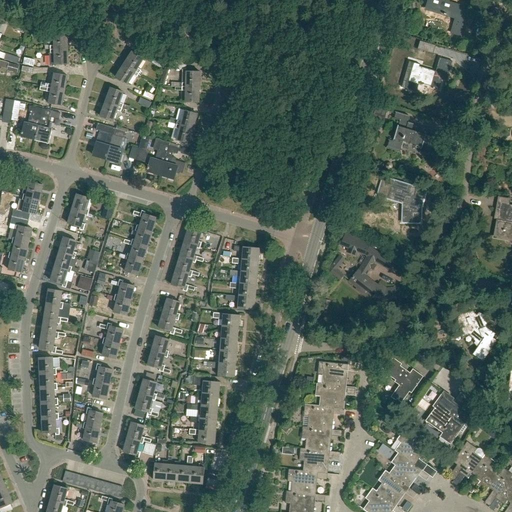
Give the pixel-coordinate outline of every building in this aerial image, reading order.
[(461,36),(469,9),(442,1),(442,0),(428,0),(426,9),(443,14),(443,15),(455,19),(451,33),(461,36)] [(27,30),(29,26),(18,21),(14,30),(24,34),(26,29),(27,30)] [(38,34),(40,29),(30,26),(28,31),(38,34)] [(50,49),(67,49),(67,34),(54,34),(55,46),(50,46),(50,49)] [(433,54),(435,46),(420,41),(418,49),(433,54)] [(67,49),(50,49),(50,53),(49,53),(50,65),(68,64),(67,49)] [(139,73),(139,74),(144,77),(146,73),(141,70),(137,67),(143,58),(133,51),(125,64),(139,73)] [(7,53),(5,59),(18,64),(20,58),(7,53)] [(34,67),(36,60),(25,58),(24,65),(34,67)] [(161,69),(163,64),(154,58),(152,63),(161,69)] [(436,72),(422,68),(422,67),(420,67),(420,65),(409,61),(402,88),(417,92),(419,84),(423,85),(424,84),(432,87),(434,82),(441,84),(448,60),(440,58),(436,72)] [(18,72),(19,67),(16,66),(16,65),(10,63),(8,69),(18,72)] [(163,85),(169,64),(166,63),(160,84),(163,85)] [(137,76),(139,74),(139,73),(125,64),(116,77),(127,84),(133,74),(137,76)] [(174,86),(199,87),(199,72),(187,71),(186,82),(182,82),(182,83),(171,83),(171,87),(174,87),(174,86)] [(41,82),(40,86),(64,91),(67,76),(54,73),(52,85),(41,82)] [(61,106),(64,91),(40,86),(40,90),(51,92),(49,103),(61,106)] [(198,102),(199,87),(174,86),(174,87),(174,91),(182,91),(182,90),(186,90),(186,102),(198,102)] [(122,108),(121,109),(128,111),(129,107),(119,103),(123,92),(111,88),(106,102),(122,108)] [(152,101),(155,96),(145,92),(143,96),(152,101)] [(16,94),(15,101),(25,103),(26,103),(27,96),(16,94)] [(14,104),(14,101),(6,100),(4,115),(12,116),(13,109),(14,104)] [(14,104),(13,109),(25,111),(26,104),(25,103),(15,101),(14,101),(14,104)] [(121,109),(122,108),(106,102),(100,117),(112,121),(116,110),(120,112),(120,114),(124,115),(128,117),(130,112),(121,109)] [(384,120),(386,114),(384,113),(386,108),(377,105),(373,117),(384,120)] [(35,139),(41,115),(42,109),(29,106),(28,111),(30,112),(27,123),(24,123),(22,132),(21,132),(21,134),(22,134),(21,136),(35,139)] [(41,115),(35,139),(49,142),(52,130),(45,128),(48,117),(58,119),(60,113),(42,109),(41,115)] [(193,129),(197,114),(184,111),(182,121),(171,118),(169,123),(176,125),(193,129)] [(401,153),(404,143),(422,148),(421,154),(429,156),(435,137),(426,134),(412,130),(414,124),(407,122),(409,116),(396,112),(393,119),(400,121),(394,141),(389,140),(386,148),(401,153)] [(193,129),(176,125),(169,123),(168,128),(179,131),(177,140),(189,143),(193,129)] [(106,159),(115,129),(105,126),(103,132),(108,134),(105,145),(96,142),(94,152),(93,152),(92,153),(93,153),(93,155),(106,159)] [(115,129),(106,159),(120,163),(123,150),(115,148),(118,137),(123,138),(124,133),(127,133),(128,130),(116,126),(115,129)] [(147,149),(151,136),(143,134),(139,147),(147,149)] [(161,175),(170,143),(160,140),(160,143),(158,148),(162,150),(159,161),(151,158),(148,168),(147,168),(147,169),(147,171),(161,175)] [(174,179),(176,172),(182,174),(186,164),(175,161),(176,158),(171,157),(173,153),(177,154),(180,146),(170,143),(161,175),(174,179)] [(420,223),(421,211),(426,191),(383,178),(378,196),(402,203),(402,223),(420,223)] [(27,181),(26,185),(24,185),(22,193),(24,194),(27,195),(26,197),(39,200),(42,185),(30,182),(31,180),(27,179),(27,181)] [(39,200),(26,197),(27,195),(24,194),(22,200),(25,200),(23,212),(35,215),(39,200)] [(84,212),(84,215),(87,216),(89,210),(86,209),(89,198),(77,194),(73,209),(84,212)] [(511,205),(500,203),(493,237),(510,240),(511,236),(511,205)] [(102,215),(110,218),(112,209),(107,207),(106,210),(104,209),(102,215)] [(81,223),(84,215),(84,212),(73,209),(68,223),(80,227),(79,229),(83,230),(85,224),(81,223)] [(140,228),(152,232),(156,218),(145,214),(145,212),(142,211),(141,213),(134,211),(133,214),(140,216),(140,217),(143,218),(140,226),(140,228)] [(16,240),(28,243),(32,228),(20,225),(20,224),(16,223),(15,229),(18,229),(16,238),(16,240)] [(140,228),(140,226),(137,225),(135,231),(138,232),(135,240),(135,242),(147,246),(152,232),(140,228)] [(197,245),(196,248),(200,249),(201,242),(198,242),(202,231),(189,227),(185,242),(197,245)] [(379,254),(369,248),(370,246),(367,245),(368,241),(346,233),(340,245),(348,248),(346,252),(356,256),(358,252),(365,255),(368,256),(359,271),(358,271),(350,281),(358,287),(356,289),(370,300),(375,293),(383,300),(396,299),(395,288),(386,289),(380,284),(378,286),(365,277),(370,268),(371,268),(373,270),(375,266),(373,265),(372,264),(374,261),(378,263),(382,256),(379,254)] [(16,240),(16,238),(13,237),(11,243),(15,244),(13,252),(12,255),(25,258),(28,243),(16,240)] [(71,255),(71,258),(74,259),(76,253),(73,252),(76,240),(64,237),(60,252),(71,255)] [(135,242),(135,240),(133,239),(132,242),(125,240),(124,243),(131,245),(134,246),(131,254),(130,257),(142,261),(147,246),(135,242)] [(194,256),(196,248),(197,245),(185,242),(181,256),(193,260),(192,262),(195,263),(196,260),(203,262),(204,259),(197,257),(194,256)] [(242,259),(259,261),(260,248),(244,247),(235,246),(234,251),(243,252),(242,259)] [(99,262),(101,253),(93,250),(90,259),(99,262)] [(12,255),(13,252),(10,252),(8,258),(11,259),(9,270),(21,273),(25,258),(12,255)] [(68,266),(71,258),(71,255),(60,252),(55,266),(67,269),(66,272),(70,273),(70,271),(75,272),(76,269),(71,268),(72,267),(68,266)] [(138,275),(142,261),(130,257),(131,254),(128,253),(127,256),(120,254),(119,258),(129,261),(125,271),(138,275)] [(337,270),(346,259),(340,255),(331,266),(329,268),(330,272),(340,281),(344,275),(337,270)] [(190,270),(192,262),(193,260),(181,256),(176,270),(189,274),(188,277),(191,277),(192,275),(198,277),(199,273),(193,271),(190,270)] [(242,259),(233,258),(232,263),(242,264),(241,271),(241,272),(258,273),(259,261),(242,259)] [(94,274),(97,265),(89,263),(86,271),(94,274)] [(66,272),(67,269),(55,266),(51,281),(63,284),(62,286),(65,287),(67,281),(64,280),(66,272)] [(185,285),(188,277),(189,274),(176,270),(172,285),(184,289),(183,291),(186,292),(187,289),(194,291),(195,288),(188,286),(188,285),(185,285)] [(241,272),(241,271),(238,271),(237,276),(241,277),(240,284),(257,285),(258,273),(241,272)] [(89,291),(93,280),(85,277),(81,289),(89,291)] [(134,286),(123,283),(123,281),(119,280),(119,283),(112,281),(111,284),(121,287),(119,295),(118,297),(130,301),(134,286)] [(240,284),(236,283),(236,284),(230,283),(230,288),(236,289),(239,289),(239,296),(256,298),(257,285),(240,284)] [(47,304),(60,306),(59,308),(62,309),(63,307),(70,308),(70,304),(63,303),(60,302),(62,291),(49,289),(47,304)] [(130,301),(118,297),(119,295),(116,294),(114,300),(117,301),(114,312),(127,315),(130,301)] [(239,296),(235,296),(230,296),(226,296),(226,300),(230,300),(238,301),(238,309),(254,310),(256,298),(239,296)] [(176,317),(175,319),(178,320),(180,314),(177,313),(180,302),(168,299),(163,313),(176,317)] [(44,319),(57,321),(57,323),(60,324),(60,321),(67,322),(68,319),(61,318),(61,317),(58,317),(59,308),(60,306),(47,304),(44,319)] [(478,313),(476,315),(468,307),(457,319),(460,327),(465,324),(469,333),(480,345),(473,354),(483,361),(497,340),(487,334),(490,330),(485,327),(489,316),(481,314),(481,313),(479,312),(478,313)] [(172,327),(175,319),(176,317),(163,313),(159,328),(171,331),(170,333),(174,334),(174,332),(181,334),(182,330),(175,328),(172,327)] [(222,326),(239,328),(240,315),(214,313),(213,318),(223,319),(222,326)] [(55,332),(57,323),(57,321),(44,319),(42,333),(55,335),(54,338),(58,338),(58,336),(65,337),(65,333),(59,332),(55,332)] [(107,341),(119,344),(123,329),(111,326),(111,324),(108,323),(107,325),(101,324),(100,327),(106,329),(110,330),(107,338),(107,341)] [(222,326),(219,326),(218,331),(222,331),(221,338),(238,340),(239,328),(222,326)] [(53,346),(54,338),(55,335),(42,333),(39,348),(52,351),(52,353),(55,353),(62,354),(63,351),(56,350),(56,347),(53,346)] [(165,354),(164,356),(167,357),(169,351),(166,350),(169,339),(157,336),(152,351),(165,354)] [(107,341),(107,338),(104,337),(102,344),(106,344),(103,355),(115,359),(119,344),(107,341)] [(221,338),(217,338),(217,343),(221,343),(220,350),(220,351),(237,352),(238,340),(221,338)] [(220,351),(220,350),(209,349),(209,355),(219,356),(219,363),(236,364),(237,352),(220,351)] [(162,365),(164,356),(165,354),(152,351),(148,365),(160,369),(160,370),(163,372),(163,371),(170,373),(171,370),(164,368),(165,365),(162,365)] [(53,372),(53,374),(56,374),(56,373),(60,373),(59,359),(52,359),(52,357),(40,357),(40,373),(53,372)] [(384,370),(390,374),(389,376),(395,380),(394,382),(400,386),(393,397),(401,403),(407,394),(409,396),(423,377),(414,370),(411,374),(400,366),(402,364),(393,358),(384,370)] [(219,363),(207,362),(207,367),(218,368),(218,376),(235,377),(236,364),(219,363)] [(326,385),(346,387),(348,370),(358,372),(358,366),(319,362),(318,374),(327,375),(326,385)] [(97,381),(109,384),(113,369),(100,366),(101,364),(97,363),(96,370),(99,371),(97,379),(97,381)] [(53,383),(53,374),(53,372),(40,373),(41,388),(54,387),(54,389),(57,389),(57,383),(53,383)] [(202,393),(219,395),(220,382),(210,381),(211,376),(194,375),(190,375),(188,378),(188,379),(186,379),(185,384),(189,384),(189,382),(193,382),(193,385),(203,386),(202,393)] [(97,381),(97,379),(94,378),(93,384),(96,385),(93,396),(106,399),(109,384),(97,381)] [(152,397),(152,399),(155,400),(157,394),(154,393),(157,382),(144,379),(140,394),(152,397)] [(326,385),(317,384),(316,396),(324,397),(323,407),(344,409),(345,393),(355,394),(356,388),(346,387),(326,385)] [(54,398),(54,389),(54,387),(41,388),(42,402),(54,402),(54,405),(58,404),(58,398),(54,398)] [(450,444),(471,415),(452,401),(453,398),(444,391),(433,406),(436,409),(430,417),(446,428),(440,437),(450,444)] [(219,395),(202,393),(199,393),(198,398),(196,398),(195,405),(218,407),(219,395)] [(140,394),(136,408),(148,412),(147,414),(151,415),(158,417),(159,413),(152,411),(153,409),(149,408),(152,399),(152,397),(140,394)] [(55,413),(54,405),(54,402),(42,402),(42,417),(55,417),(55,419),(58,419),(58,413),(55,413)] [(192,405),(191,410),(201,411),(200,418),(217,419),(218,407),(195,405),(192,405)] [(323,407),(305,405),(304,417),(312,418),(311,427),(311,428),(332,430),(333,414),(343,415),(344,409),(323,407)] [(87,425),(99,428),(103,413),(91,410),(91,408),(88,407),(86,414),(89,414),(87,423),(87,425)] [(56,428),(55,419),(55,417),(42,417),(43,433),(55,432),(55,435),(55,440),(61,440),(62,435),(59,435),(59,428),(56,428)] [(199,430),(216,431),(217,419),(200,418),(196,417),(196,419),(190,418),(190,423),(196,423),(200,423),(199,430)] [(87,425),(87,423),(84,422),(83,428),(86,429),(83,440),(96,443),(99,428),(87,425)] [(140,440),(139,443),(143,444),(143,441),(150,443),(151,440),(144,438),(145,437),(141,437),(144,425),(132,422),(128,437),(140,440)] [(311,428),(311,427),(303,426),(301,439),(310,440),(309,449),(330,452),(331,436),(341,437),(344,438),(344,431),(342,431),(332,430),(311,428)] [(199,430),(190,429),(189,434),(199,435),(198,443),(215,444),(216,431),(199,430)] [(415,465),(422,470),(423,471),(427,465),(419,459),(424,452),(432,458),(435,453),(427,447),(428,447),(404,429),(396,440),(401,443),(395,451),(398,453),(414,465),(415,465)] [(137,451),(139,443),(140,440),(128,437),(124,451),(136,455),(135,457),(139,458),(140,452),(137,451)] [(479,461),(485,454),(485,455),(485,451),(480,448),(477,448),(467,441),(454,460),(458,463),(449,477),(454,480),(459,473),(468,479),(472,473),(472,472),(480,462),(479,461)] [(153,456),(156,446),(151,444),(146,443),(143,453),(148,454),(153,456)] [(383,444),(379,451),(386,456),(390,449),(383,444)] [(330,452),(309,449),(300,448),(299,460),(308,461),(307,471),(327,474),(329,458),(339,459),(339,453),(330,452)] [(398,453),(390,463),(398,468),(392,476),(409,488),(418,475),(426,481),(430,476),(423,471),(422,470),(415,465),(414,465),(398,453)] [(494,461),(485,455),(485,454),(479,461),(480,462),(472,472),(472,473),(477,476),(467,490),(472,493),(477,485),(486,491),(490,485),(497,474),(489,469),(494,461)] [(192,466),(193,457),(188,456),(187,466),(180,465),(178,482),(190,483),(192,466)] [(167,464),(168,464),(168,460),(163,460),(162,463),(155,463),(153,480),(166,481),(167,464)] [(180,465),(180,461),(175,461),(175,465),(168,464),(167,464),(166,481),(178,482),(180,465)] [(192,466),(190,483),(203,484),(205,464),(199,463),(199,467),(192,466)] [(508,498),(507,498),(511,491),(511,484),(507,481),(511,474),(511,473),(502,467),(497,474),(490,485),(494,489),(485,502),(489,506),(495,498),(504,505),(508,498)] [(307,471),(289,469),(287,481),(296,482),(295,492),(315,495),(317,479),(327,480),(327,474),(307,471)] [(392,476),(385,470),(378,481),(385,486),(379,493),(379,494),(396,506),(405,493),(413,499),(416,494),(409,488),(392,476)] [(63,481),(68,483),(71,472),(66,471),(63,481)] [(115,496),(117,485),(112,484),(109,494),(115,496)] [(63,503),(62,505),(66,506),(66,504),(73,506),(74,503),(67,501),(68,500),(64,499),(67,488),(55,485),(51,500),(63,503)] [(123,487),(117,485),(115,496),(120,497),(123,487)] [(379,494),(379,493),(372,488),(365,498),(372,504),(366,511),(391,511),(392,511),(393,511),(403,511),(396,506),(379,494)] [(0,490),(0,507),(10,503),(4,489),(0,490)] [(295,492),(286,491),(285,503),(294,504),(292,511),(313,511),(315,501),(324,502),(325,496),(315,495),(295,492)] [(121,511),(124,504),(112,501),(112,499),(109,498),(102,496),(101,500),(108,502),(107,504),(110,505),(108,511),(121,511)] [(60,511),(62,505),(63,503),(51,500),(47,511),(60,511)] [(79,500),(77,506),(83,508),(85,502),(79,500)] [(407,511),(411,505),(406,502),(402,508),(407,511)]
